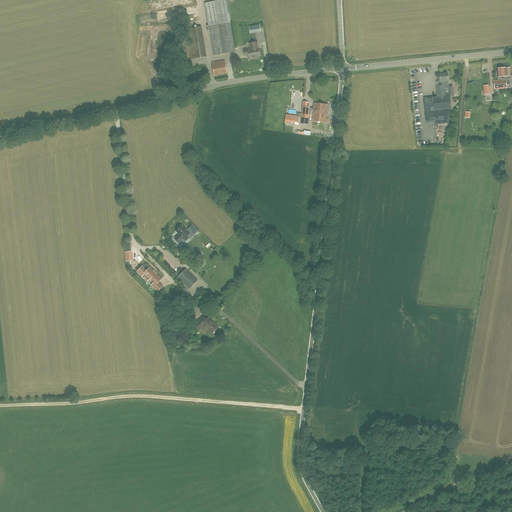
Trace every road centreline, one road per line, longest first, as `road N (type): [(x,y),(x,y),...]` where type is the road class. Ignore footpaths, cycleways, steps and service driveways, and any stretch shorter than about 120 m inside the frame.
road 1 (unclassified): [(324,511),(300,449),(342,69)]
road 2 (unclassified): [(0,135),(232,82),(342,69)]
road 3 (track): [(304,408),(146,396),(0,406)]
road 4 (unclassified): [(342,69),(511,52)]
